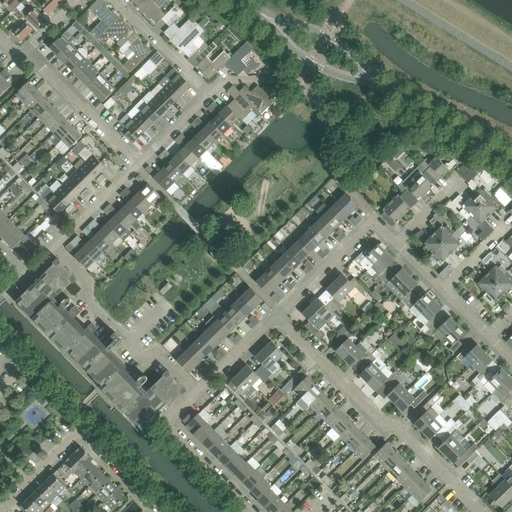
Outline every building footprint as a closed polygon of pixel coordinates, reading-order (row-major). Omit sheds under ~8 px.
[(48,15),(52,11),(62,0),(45,0),(40,6),(46,12),(48,15)] [(136,6),(143,13),(155,0),(131,0),(137,5),(136,6)] [(166,23),(176,13),(180,9),(176,5),(166,15),(160,9),(169,0),(155,0),(143,13),(149,20),(150,19),(156,25),(162,19),(166,23)] [(97,39),(99,37),(119,17),(112,11),(111,12),(105,6),(100,11),(93,4),(89,8),(102,21),(90,32),(97,39)] [(34,9),(25,18),(36,29),(45,20),(34,9)] [(180,9),(176,13),(180,17),(184,13),(180,9)] [(169,40),(176,46),(198,24),(191,18),(180,29),(174,23),(180,17),(176,13),(166,23),(169,27),(164,33),(170,39),(169,40)] [(99,37),(97,39),(103,46),(112,37),(115,34),(121,40),(118,43),(117,44),(121,48),(129,41),(125,37),(132,29),(126,23),(125,24),(124,23),(122,21),(119,17),(99,37)] [(18,45),(21,41),(33,30),(24,22),(14,31),(12,29),(7,34),(18,45)] [(194,53),(198,57),(209,47),(208,47),(204,42),(199,48),(193,42),(200,36),(204,31),(198,24),(176,46),(182,53),(183,52),(189,58),(194,53)] [(45,44),(57,56),(70,43),(62,35),(58,39),(54,35),(45,44)] [(129,41),(121,48),(119,50),(123,54),(129,48),(135,54),(123,66),(130,73),(152,51),(145,44),(144,45),(138,39),(133,44),(129,40),(129,41)] [(216,73),(224,64),(231,58),(230,58),(224,51),(222,53),(213,62),(207,56),(216,47),(217,47),(213,42),(208,47),(209,47),(198,57),(202,61),(197,66),(203,72),(202,73),(209,80),(216,73)] [(231,58),(224,64),(231,71),(232,70),(238,76),(243,71),(247,75),(258,65),(253,61),(252,62),(247,66),(242,60),(246,56),(253,49),(246,42),(230,58),(231,58)] [(57,56),(65,63),(78,51),(70,43),(57,56)] [(72,71),(85,59),(87,56),(86,56),(87,54),(87,53),(86,52),(85,51),(85,50),(84,50),(83,49),(81,50),(80,49),(78,51),(65,63),(72,71)] [(158,52),(150,60),(153,63),(157,67),(164,59),(158,52)] [(72,71),(80,79),(93,66),(85,59),(72,71)] [(153,63),(150,60),(142,67),(148,74),(149,74),(157,67),(153,63)] [(93,66),(80,79),(87,87),(100,74),(93,66)] [(148,74),(142,67),(134,75),(137,78),(141,81),(148,74)] [(174,68),(166,76),(183,94),(191,86),(179,73),(174,68)] [(0,81),(8,73),(5,70),(0,74),(0,81)] [(0,97),(11,86),(6,81),(11,76),(8,73),(0,81),(0,97)] [(87,87),(95,94),(108,82),(100,74),(87,87)] [(134,75),(127,82),(130,86),(137,78),(134,75)] [(158,84),(163,89),(176,101),(183,94),(166,76),(158,84)] [(16,95),(23,102),(36,90),(28,82),(16,95)] [(116,90),(108,82),(95,94),(103,102),(116,90)] [(119,90),(122,93),(130,86),(127,82),(119,90)] [(228,106),(240,118),(242,121),(252,111),(255,108),(239,92),(233,86),(227,92),(235,99),(228,106)] [(261,114),(274,102),(258,86),(251,92),(245,86),(239,92),(255,108),(261,114)] [(176,101),(163,89),(155,96),(168,109),(176,101)] [(44,98),(36,90),(23,102),(31,110),(44,98)] [(143,99),(147,104),(160,117),(168,109),(155,96),(150,91),(143,99)] [(222,93),(219,97),(224,102),(228,99),(222,93)] [(31,110),(39,118),(51,105),(44,98),(31,110)] [(103,105),(108,110),(116,102),(111,98),(103,105)] [(143,99),(135,106),(140,111),(152,124),(160,117),(147,104),(143,99)] [(218,106),(214,102),(209,107),(213,110),(214,109),(218,106)] [(59,113),(51,105),(39,118),(46,126),(59,113)] [(240,118),(228,106),(227,106),(219,114),(234,129),(235,127),(233,125),(240,118)] [(209,107),(207,109),(213,115),(217,111),(214,109),(213,110),(209,107)] [(252,111),(256,115),(258,118),(261,114),(255,108),(252,111)] [(140,111),(132,119),(145,132),(152,124),(140,111)] [(46,126),(54,133),(67,121),(59,113),(46,126)] [(127,114),(119,122),(128,131),(124,135),(133,144),(145,132),(132,119),(127,114)] [(234,129),(219,114),(211,122),(223,134),(230,128),(232,130),(234,129)] [(199,124),(198,125),(200,128),(204,124),(198,117),(196,120),(199,124)] [(199,124),(196,120),(191,125),(194,128),(198,125),(199,124)] [(74,129),(67,121),(54,133),(62,141),(74,129)] [(211,122),(203,130),(217,145),(219,143),(217,141),(223,134),(211,122)] [(82,136),(74,129),(62,141),(69,149),(82,136)] [(203,130),(195,138),(207,150),(214,144),(216,146),(217,145),(203,130)] [(180,142),(182,141),(185,137),(181,134),(177,139),(180,142)] [(55,148),(60,144),(53,137),(49,141),(55,148)] [(200,157),(207,150),(195,138),(187,146),(201,161),(202,159),(200,157)] [(177,139),(174,141),(181,147),(184,143),(182,141),(180,142),(177,139)] [(80,142),(73,150),(79,155),(86,148),(80,142)] [(200,162),(201,161),(187,146),(179,154),(191,166),(198,160),(200,162)] [(167,156),(165,157),(168,160),(172,156),(165,149),(163,152),(167,156)] [(163,152),(158,157),(162,160),(165,157),(167,156),(163,152)] [(21,165),(30,157),(27,154),(19,162),(21,165)] [(170,162),(185,177),(186,175),(184,173),(189,168),(191,166),(179,154),(170,162)] [(85,163),(91,168),(98,175),(105,168),(106,168),(93,155),(85,163)] [(408,173),(391,156),(383,164),(400,181),(408,173)] [(420,165),(438,182),(449,170),(451,168),(456,163),(453,160),(449,164),(446,164),(444,165),(436,157),(430,163),(426,159),(420,165)] [(184,178),(185,177),(170,162),(164,168),(162,170),(175,182),(182,176),(184,178)] [(98,175),(91,168),(85,163),(79,168),(78,170),(90,183),(98,175)] [(456,172),(462,178),(472,168),(474,167),(472,168),(470,170),(469,168),(465,164),(460,168),(457,172),(456,172)] [(409,176),(426,193),(438,182),(420,165),(417,168),(409,176)] [(149,166),(146,168),(145,169),(151,176),(155,172),(152,168),(149,166)] [(474,167),(472,168),(462,178),(469,185),(468,186),(475,193),(471,198),(480,207),(492,195),(485,188),(482,191),(480,189),(472,180),(478,174),(480,177),(482,175),(483,172),(477,168),(474,167)] [(78,170),(70,178),(82,191),(90,183),(78,170)] [(168,193),(170,192),(168,189),(175,182),(162,170),(154,178),(168,193)] [(142,185),(146,182),(139,175),(136,179),(142,185)] [(398,187),(404,193),(415,204),(426,193),(409,176),(398,187)] [(75,198),(82,191),(70,178),(62,186),(75,198)] [(148,184),(140,192),(152,205),(159,198),(161,200),(163,199),(148,184)] [(17,185),(11,191),(16,196),(22,190),(17,185)] [(62,186),(54,193),(67,206),(75,198),(62,186)] [(506,206),(511,199),(511,198),(500,187),(493,195),(506,206)] [(133,194),(127,188),(124,190),(128,194),(126,195),(129,198),(133,194)] [(50,189),(42,196),(59,214),(67,206),(54,193),(50,189)] [(128,194),(124,190),(119,195),(123,199),(126,195),(128,194)] [(145,212),(152,205),(140,192),(132,200),(146,215),(147,214),(145,212)] [(337,198),(336,200),(350,214),(359,206),(346,193),(339,201),(337,198)] [(398,195),(390,202),(403,216),(415,204),(404,193),(400,197),(398,195)] [(452,202),(459,209),(462,207),(463,208),(459,212),(467,220),(471,216),(480,207),(471,198),(464,204),(461,200),(463,198),(459,195),(452,202)] [(492,195),(480,207),(489,216),(496,209),(498,207),(496,205),(499,202),(492,195)] [(145,216),(146,215),(132,200),(123,208),(136,221),(143,214),(145,216)] [(330,210),(342,222),(350,214),(336,200),(335,201),(337,203),(330,210)] [(381,216),(392,227),(403,216),(390,202),(383,210),(385,212),(381,216)] [(114,208),(110,204),(105,209),(109,213),(110,211),(114,208)] [(316,212),(320,216),(334,230),(342,222),(330,210),(324,204),(316,212)] [(489,216),(480,207),(471,216),(479,224),(477,227),(482,232),(478,236),(483,241),(494,230),(493,229),(484,220),(489,216)] [(129,228),(136,221),(123,208),(115,216),(130,231),(131,230),(129,228)] [(109,213),(105,209),(103,211),(109,218),(113,214),(110,211),(109,213)] [(0,213),(0,229),(10,220),(2,212),(0,213)] [(128,232),(130,231),(115,216),(107,224),(119,237),(126,230),(128,232)] [(314,226),(326,238),(334,230),(320,216),(318,217),(320,219),(314,226)] [(357,225),(362,220),(359,216),(355,219),(354,221),(357,225)] [(355,227),(357,225),(354,221),(355,219),(353,217),(349,220),(355,227)] [(18,228),(10,220),(0,229),(0,235),(5,240),(18,228)] [(100,226),(94,220),(92,222),(95,226),(94,227),(96,230),(100,226)] [(95,226),(92,222),(87,227),(91,231),(94,227),(95,226)] [(113,244),(119,237),(107,224),(99,232),(113,247),(115,246),(113,244)] [(442,244),(454,232),(447,225),(445,228),(442,226),(433,235),(442,244)] [(303,232),(318,246),(326,238),(314,226),(307,233),(305,230),(303,232)] [(5,240),(13,248),(26,236),(18,228),(5,240)] [(344,238),(346,235),(340,229),(336,233),(339,235),(340,234),(344,238)] [(279,231),(275,235),(280,240),(284,236),(279,231)] [(99,232),(91,240),(103,253),(110,246),(112,248),(113,247),(99,232)] [(304,235),(297,242),(310,254),(318,246),(303,232),(302,233),(304,235)] [(455,232),(454,232),(442,244),(451,253),(460,244),(452,235),(455,232)] [(339,243),(344,238),(340,234),(339,235),(335,239),(339,243)] [(433,253),(442,244),(433,235),(424,244),(433,253)] [(33,244),(26,236),(13,248),(21,257),(23,255),(27,259),(37,249),(33,245),(34,244),(33,244)] [(81,240),(78,236),(73,241),(76,245),(78,243),(81,240)] [(83,248),(97,263),(99,262),(96,259),(103,253),(91,240),(83,248)] [(76,245),(73,241),(70,243),(77,249),(80,246),(78,243),(76,245)] [(287,248),(301,262),(310,254),(297,242),(290,249),(288,247),(287,248)] [(368,270),(374,265),(386,252),(384,250),(386,248),(382,243),(380,246),(378,244),(371,252),(367,248),(354,260),(358,265),(360,262),(368,270)] [(442,262),(451,253),(442,244),(433,253),(442,262)] [(83,248),(74,257),(87,269),(87,268),(91,273),(99,265),(97,264),(97,263),(83,248)] [(288,251),(281,258),(293,270),(301,262),(287,248),(286,249),(288,251)] [(325,257),(330,252),(326,248),(323,251),(321,253),(325,257)] [(323,259),(325,257),(321,253),(323,251),(320,249),(316,252),(323,259)] [(374,265),(371,267),(377,273),(373,277),(372,278),(378,284),(382,281),(391,272),(387,268),(394,260),(386,252),(374,265)] [(489,253),(482,260),(486,265),(494,257),(489,253)] [(271,264),(285,278),(293,270),(281,258),(274,265),(272,263),(271,264)] [(39,278),(46,286),(57,296),(71,282),(73,283),(77,280),(75,278),(76,277),(58,260),(39,278)] [(312,270),(314,268),(308,261),(304,265),(306,268),(308,266),(312,270)] [(272,267),(265,274),(277,286),(285,278),(271,264),(270,265),(272,267)] [(448,265),(439,275),(438,275),(443,280),(453,270),(448,265)] [(487,275),(496,284),(508,272),(507,272),(501,265),(498,268),(496,266),(487,275)] [(307,275),(312,270),(308,266),(306,268),(303,271),(307,275)] [(393,293),(398,289),(410,277),(402,269),(395,276),(391,272),(382,281),(393,293)] [(508,272),(496,284),(505,293),(511,285),(511,281),(511,282),(511,281),(511,275),(508,272),(507,272),(508,272)] [(254,280),(269,295),(277,286),(265,274),(258,281),(256,279),(254,280)] [(343,274),(335,282),(347,295),(355,287),(362,294),(366,290),(354,278),(350,282),(343,274)] [(496,284),(487,275),(478,284),(486,292),(487,293),(496,284)] [(401,301),(405,305),(415,296),(411,292),(418,284),(410,277),(398,289),(405,297),(401,301)] [(292,289),(297,284),(294,280),(290,283),(289,285),(292,289)] [(290,291),(292,289),(289,285),(290,283),(288,281),(284,285),(290,291)] [(339,302),(347,295),(335,282),(327,290),(334,297),(330,302),(339,311),(343,307),(339,302)] [(63,302),(57,296),(46,286),(42,290),(35,283),(16,301),(67,353),(69,351),(103,385),(101,387),(110,397),(112,399),(143,431),(144,430),(146,432),(149,428),(148,427),(162,412),(163,411),(164,411),(164,412),(165,412),(165,411),(166,411),(166,410),(166,409),(166,408),(167,408),(149,390),(152,387),(146,381),(147,381),(147,380),(147,379),(147,378),(147,377),(146,377),(146,376),(145,376),(144,376),(143,376),(142,377),(142,376),(139,379),(133,373),(131,376),(125,369),(127,367),(110,351),(115,346),(116,346),(122,340),(115,333),(112,336),(104,344),(93,333),(98,329),(92,323),(87,327),(88,328),(86,330),(73,317),(75,315),(76,316),(81,312),(75,306),(70,310),(72,311),(69,313),(64,308),(67,307),(71,304),(70,304),(71,303),(71,302),(71,301),(71,300),(70,299),(69,299),(69,298),(68,298),(67,299),(66,299),(63,302)] [(168,283),(166,285),(160,291),(163,295),(172,286),(168,283)] [(490,302),(493,299),(496,302),(505,293),(496,284),(487,293),(486,292),(483,296),(490,302)] [(249,289),(242,296),(254,309),(263,301),(248,286),(247,287),(249,289)] [(418,317),(422,313),(434,301),(426,293),(419,300),(415,296),(405,305),(403,308),(407,312),(410,309),(418,317)] [(277,304),(281,300),(275,294),(271,297),(277,304)] [(246,317),(254,309),(242,296),(235,303),(233,301),(232,302),(246,317)] [(312,305),(310,306),(323,318),(327,323),(335,315),(339,320),(344,316),(339,311),(330,302),(326,306),(318,298),(317,299),(315,297),(310,302),(312,305)] [(203,306),(208,311),(216,303),(212,298),(211,298),(203,306)] [(246,317),(232,302),(231,301),(223,309),(226,312),(238,325),(246,317)] [(418,317),(417,318),(424,326),(421,330),(425,334),(439,320),(435,316),(442,309),(434,301),(422,313),(418,317)] [(375,310),(381,305),(378,302),(372,307),(375,310)] [(271,309),(265,303),(261,307),(268,313),(271,309)] [(315,326),(323,318),(310,306),(302,314),(310,321),(306,325),(319,339),(324,335),(315,326)] [(226,312),(218,320),(230,333),(238,325),(226,312)] [(213,316),(205,324),(210,328),(222,341),(230,333),(218,320),(213,316)] [(256,324),(259,322),(252,316),(249,319),(251,322),(253,321),(256,324)] [(441,341),(445,337),(458,325),(450,317),(443,324),(439,320),(425,334),(428,338),(433,333),(441,341)] [(251,329),(256,324),(253,321),(251,322),(248,325),(251,329)] [(396,328),(400,333),(405,329),(401,324),(396,328)] [(453,345),(449,349),(453,354),(462,344),(458,340),(466,333),(458,325),(445,337),(453,345)] [(214,349),(222,341),(210,328),(203,335),(201,333),(199,334),(214,349)] [(336,351),(344,359),(356,346),(348,339),(353,334),(348,330),(339,339),(343,343),(336,351)] [(200,338),(193,344),(206,357),(214,349),(199,334),(198,335),(200,338)] [(237,343),(242,338),(238,334),(235,338),(234,339),(237,343)] [(235,345),(237,343),(234,339),(235,338),(232,335),(229,339),(235,345)] [(272,341),(264,349),(276,362),(284,354),(272,341)] [(360,342),(356,346),(344,359),(351,367),(359,359),(363,364),(377,350),(373,346),(368,350),(360,342)] [(184,349),(183,350),(197,365),(206,357),(193,344),(186,351),(184,349)] [(466,348),(457,357),(461,361),(465,357),(473,365),(485,352),(477,344),(470,352),(466,348)] [(224,356),(226,354),(220,348),(216,351),(219,354),(220,352),(224,356)] [(264,349),(256,357),(263,364),(259,369),(268,378),(273,374),(272,374),(280,366),(276,362),(264,349)] [(189,373),(197,365),(183,350),(182,351),(184,354),(177,361),(189,373)] [(219,361),(224,356),(220,352),(219,354),(215,357),(219,361)] [(480,373),(476,377),(472,381),(476,386),(490,372),(486,368),(493,360),(485,352),(473,365),(480,373)] [(362,377),(359,379),(365,385),(367,383),(380,371),(372,363),(376,358),(372,354),(363,364),(367,368),(360,375),(362,377)] [(428,364),(423,369),(426,373),(432,367),(428,364)] [(247,365),(239,373),(252,386),(260,378),(264,382),(266,384),(270,380),(268,378),(259,369),(255,373),(247,365)] [(205,375),(210,370),(206,366),(203,370),(201,371),(205,375)] [(202,377),(205,375),(201,371),(203,370),(200,367),(196,371),(202,377)] [(307,372),(304,369),(303,368),(294,377),(298,382),(307,372)] [(489,381),(497,389),(509,377),(501,369),(494,376),(490,372),(476,386),(480,390),(485,385),(489,381)] [(164,376),(152,387),(149,390),(167,408),(181,393),(183,395),(187,391),(185,390),(186,389),(168,371),(168,372),(166,370),(162,374),(164,376)] [(388,378),(380,371),(367,383),(375,391),(386,380),(390,384),(400,375),(396,371),(388,378)] [(239,388),(235,392),(253,411),(257,406),(248,397),(256,390),(252,386),(239,373),(231,381),(239,388)] [(387,396),(395,404),(407,391),(400,384),(404,379),(400,375),(390,384),(395,388),(387,396)] [(302,397),(314,385),(307,377),(294,389),(302,397)] [(492,393),(504,405),(511,397),(511,394),(509,392),(511,389),(511,379),(509,377),(497,389),(492,393)] [(292,379),(287,385),(291,389),(296,383),(292,379)] [(302,397),(296,403),(303,411),(309,405),(322,392),(314,385),(302,397)] [(276,396),(280,400),(285,395),(281,391),(276,396)] [(415,399),(407,391),(395,404),(403,412),(410,404),(414,408),(428,395),(424,391),(415,399)] [(330,400),(322,392),(309,405),(317,413),(330,400)] [(442,397),(438,393),(429,401),(433,406),(442,397)] [(470,394),(464,399),(460,394),(455,398),(465,411),(476,402),(470,394)] [(511,397),(504,405),(488,422),(496,430),(504,422),(508,418),(504,414),(509,410),(511,406),(511,397)] [(337,408),(330,400),(317,413),(325,421),(337,408)] [(439,415),(427,403),(418,412),(422,416),(415,423),(422,431),(435,419),(439,415)] [(345,416),(337,408),(325,421),(332,428),(345,416)] [(186,426),(194,434),(206,422),(207,423),(212,417),(204,409),(198,414),(193,410),(183,421),(187,425),(186,426)] [(259,417),(261,419),(270,410),(270,409),(265,414),(264,412),(259,417)] [(261,419),(266,424),(275,415),(270,410),(261,419)] [(353,423),(345,416),(332,428),(340,436),(353,423)] [(435,419),(422,431),(430,439),(434,436),(438,432),(442,436),(451,427),(455,423),(451,418),(447,423),(443,427),(435,419)] [(478,425),(483,430),(489,424),(484,419),(478,425)] [(442,444),(438,448),(446,456),(459,443),(464,438),(456,430),(457,430),(462,424),(458,420),(455,423),(451,427),(442,436),(446,440),(442,444)] [(214,430),(207,423),(206,422),(194,434),(202,443),(214,430)] [(360,431),(353,423),(340,436),(348,444),(360,431)] [(275,424),(270,428),(278,436),(283,432),(275,424)] [(494,432),(498,437),(505,430),(501,426),(494,432)] [(214,430),(202,443),(210,451),(222,439),(214,430)] [(368,439),(360,431),(348,444),(355,452),(368,439)] [(459,443),(446,456),(454,464),(454,463),(462,456),(466,460),(474,452),(470,448),(472,446),(464,438),(459,443)] [(487,449),(493,443),(488,438),(482,444),(487,449)] [(222,439),(210,451),(218,459),(231,447),(222,439)] [(376,447),(368,439),(355,452),(363,459),(376,447)] [(374,456),(381,464),(394,451),(386,443),(374,456)] [(472,446),(470,448),(474,452),(475,451),(478,447),(474,443),(472,446)] [(74,472),(74,471),(83,462),(87,458),(88,459),(90,456),(81,447),(57,471),(63,477),(67,473),(71,469),(74,472)] [(231,447),(218,459),(226,467),(239,455),(231,447)] [(402,459),(394,451),(381,464),(389,471),(402,459)] [(474,452),(466,460),(470,465),(474,461),(479,455),(475,451),(474,452)] [(239,455),(226,467),(234,476),(235,475),(247,462),(246,463),(239,455)] [(74,471),(74,472),(81,479),(94,466),(91,462),(93,459),(90,456),(88,459),(87,458),(83,462),(74,471)] [(409,467),(402,459),(389,471),(397,479),(409,467)] [(478,465),(474,461),(470,465),(465,470),(469,473),(469,474),(478,465)] [(247,462),(235,475),(243,483),(255,470),(247,462)] [(81,479),(89,487),(102,474),(94,466),(81,479)] [(417,474),(409,467),(397,479),(404,487),(417,474)] [(255,470),(243,483),(251,491),(263,478),(255,470)] [(53,474),(45,482),(58,495),(66,487),(53,474)] [(110,481),(102,474),(89,487),(96,494),(110,481)] [(425,482),(417,474),(404,487),(412,495),(425,482)] [(500,474),(492,481),(498,487),(510,500),(511,501),(511,486),(505,480),(500,474)] [(263,478),(251,491),(258,498),(269,488),(270,489),(272,487),(263,478)] [(96,494),(104,502),(117,489),(110,481),(96,494)] [(45,482),(38,489),(51,503),(58,495),(45,482)] [(432,490),(425,482),(412,495),(420,503),(420,502),(432,490)] [(502,508),(510,500),(498,487),(490,495),(502,508)] [(258,498),(257,500),(265,508),(278,496),(270,489),(269,488),(258,498)] [(38,489),(30,497),(43,510),(51,503),(38,489)] [(125,497),(117,489),(104,502),(112,510),(125,497)] [(278,496),(265,508),(268,511),(278,511),(286,504),(278,496)] [(30,497),(22,505),(27,510),(28,511),(29,511),(46,511),(45,511),(44,511),(43,510),(30,497)] [(76,500),(75,501),(76,511),(77,511),(78,511),(79,511),(83,507),(76,500)]
